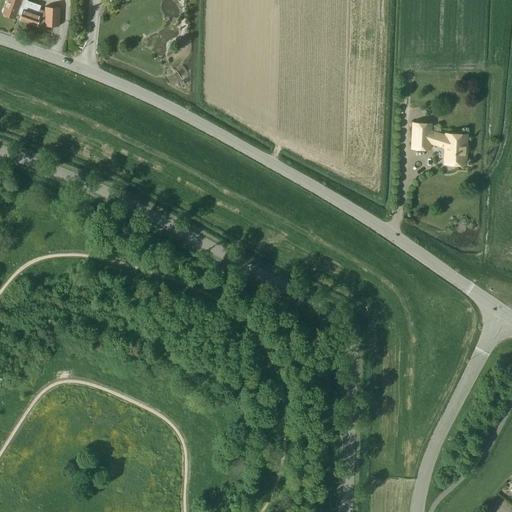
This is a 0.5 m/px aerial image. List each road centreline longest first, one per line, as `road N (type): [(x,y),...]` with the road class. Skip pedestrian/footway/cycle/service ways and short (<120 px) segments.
road 1 (unclassified): [(348,511),(353,332),(335,311),(88,182),(0,150)]
road 2 (unclassified): [(501,312),(365,218),(228,139),(105,77),(0,39)]
road 3 (unclassified): [(417,511),(437,443),(501,312)]
